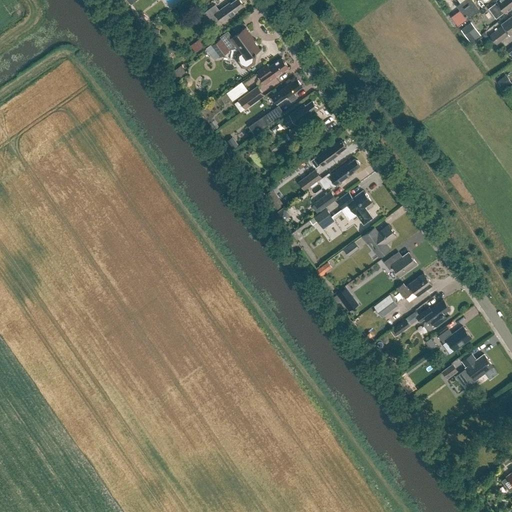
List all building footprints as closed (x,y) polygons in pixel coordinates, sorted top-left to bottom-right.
[(219,10),(215,4),(205,11),(214,23),(220,19),(222,22),(236,12),(235,11),(244,5),(240,0),(235,0),(232,3),(231,2),(219,10)] [(444,0),(437,0),(437,1),(450,18),(451,18),(457,27),(467,19),(466,18),(479,9),(472,0),(458,0),(461,3),(451,10),(444,0)] [(505,13),(511,7),(511,0),(497,0),(497,1),(497,2),(489,9),(496,19),(505,12),(505,13)] [(511,17),(502,24),(503,26),(490,35),(496,44),(509,35),(510,35),(511,33),(511,17)] [(468,24),(461,30),(469,39),(476,34),(468,24)] [(230,50),(229,49),(236,44),(242,52),(240,53),(239,58),(239,60),(239,61),(240,63),(241,65),(242,66),(243,67),(245,67),(247,67),(249,67),(250,67),(252,66),(253,65),(254,63),(255,62),(255,60),(255,58),(255,56),(253,55),(261,49),(253,39),(254,39),(246,27),(231,39),(232,40),(226,44),(222,38),(213,45),(221,56),(230,50)] [(196,52),(203,47),(198,40),(191,45),(196,52)] [(282,57),(269,67),(267,64),(258,71),(260,73),(258,74),(266,84),(289,67),(282,57)] [(177,76),(184,71),(179,65),(172,70),(177,76)] [(503,89),(511,83),(506,75),(497,81),(503,89)] [(278,102),(287,95),(291,101),(297,97),(294,93),(303,87),(297,79),(273,96),(278,102)] [(232,101),(248,90),(242,81),(227,92),(232,101)] [(258,85),(239,99),(246,109),(265,95),(258,85)] [(289,115),(289,116),(280,123),(284,128),(294,121),(297,125),(310,115),(309,113),(318,107),(312,100),(306,105),(305,103),(289,115)] [(215,102),(200,111),(205,120),(220,111),(215,102)] [(258,120),(263,128),(278,118),(273,110),(258,120)] [(295,127),(287,133),(291,139),(300,133),(295,127)] [(282,145),(288,140),(285,136),(278,140),(282,145)] [(229,152),(239,145),(233,137),(223,143),(229,152)] [(323,166),(339,154),(338,153),(347,147),(342,140),(335,145),(334,143),(316,157),(321,164),(323,166)] [(273,152),(279,148),(276,143),(270,147),(273,152)] [(321,164),(316,157),(311,160),(316,168),(321,164)] [(325,187),(330,183),(331,185),(333,186),(336,185),(343,180),(352,173),(351,172),(360,165),(355,159),(349,163),(348,162),(331,175),(329,173),(320,179),(325,187)] [(322,178),(315,169),(298,182),(305,191),(322,178)] [(282,194),(275,185),(268,191),(274,199),(282,194)] [(365,206),(372,201),(363,190),(352,198),(348,192),(337,200),(350,217),(356,212),(364,223),(373,217),(365,206)] [(317,214),(337,199),(331,191),(314,203),(315,205),(312,207),(317,214)] [(284,206),(275,213),(282,221),(290,215),(284,206)] [(320,225),(331,217),(326,209),(315,217),(310,220),(313,224),(317,221),(320,225)] [(368,243),(369,242),(380,256),(390,248),(387,243),(397,235),(389,225),(379,232),(375,227),(363,236),(368,243)] [(360,249),(354,241),(344,249),(349,256),(360,249)] [(418,263),(409,252),(399,260),(395,254),(384,262),(390,270),(393,267),(400,276),(418,263)] [(328,262),(316,270),(321,277),(325,273),(324,273),(332,267),(328,262)] [(415,291),(418,296),(433,285),(424,273),(406,287),(403,283),(398,287),(406,298),(415,291)] [(337,295),(332,298),(336,303),(340,300),(342,302),(352,295),(346,287),(336,294),(337,295)] [(390,294),(374,306),(382,317),(398,305),(390,294)] [(436,326),(450,316),(447,311),(451,309),(444,299),(431,308),(430,307),(419,315),(417,316),(419,319),(421,321),(426,317),(428,320),(425,323),(424,326),(427,329),(430,330),(436,326)] [(406,319),(394,328),(399,334),(411,325),(406,319)] [(463,326),(453,334),(449,328),(438,336),(444,344),(448,341),(455,350),(472,338),(463,326)] [(373,333),(368,337),(371,342),(376,339),(373,333)] [(431,338),(426,341),(429,346),(434,342),(431,338)] [(472,353),(462,360),(467,367),(466,368),(468,370),(467,371),(465,369),(456,375),(466,389),(475,382),(471,377),(472,376),(475,380),(493,366),(484,354),(477,360),(472,353)] [(390,365),(396,360),(391,354),(385,359),(390,365)] [(452,363),(442,371),(447,379),(458,371),(452,363)] [(435,425),(439,431),(447,426),(442,419),(435,425)]
